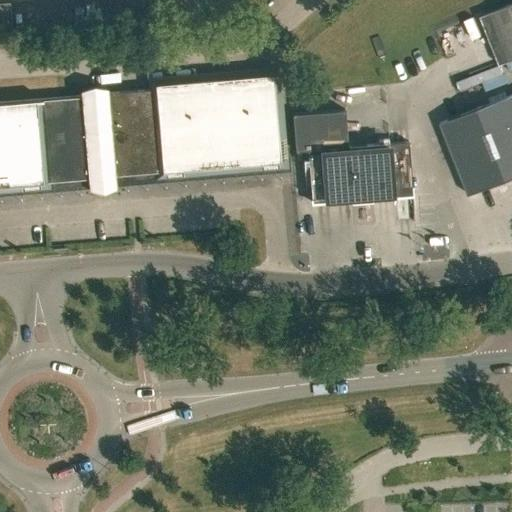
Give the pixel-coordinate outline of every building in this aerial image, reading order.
[(404,0),(423,21),(447,0),(404,0)] [(0,34),(12,33),(10,3),(0,3),(0,34)] [(511,94),(440,122),(469,194),(511,177),(511,3),(481,16),(500,64),(511,59),(511,94)] [(364,19),(312,64),(338,94),(390,50),(364,19)] [(94,86),(81,90),(82,95),(0,102),(0,186),(89,179),(90,190),(103,192),(116,187),(114,175),(280,161),(272,74),(154,84),(155,89),(108,93),(107,88),(94,86)] [(307,150),(311,203),(348,200),(352,201),(352,199),(371,198),(372,199),(375,198),(413,195),(408,142),(307,150)]
